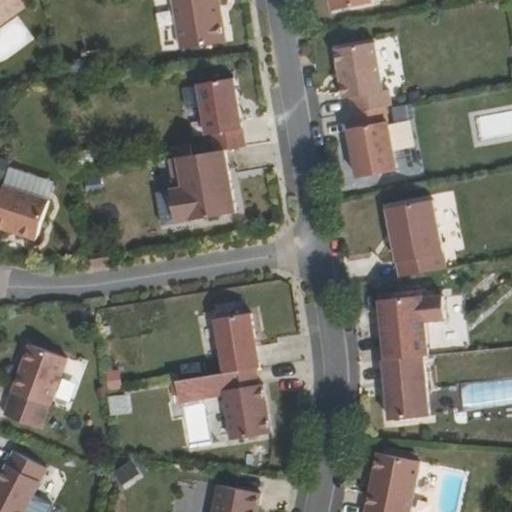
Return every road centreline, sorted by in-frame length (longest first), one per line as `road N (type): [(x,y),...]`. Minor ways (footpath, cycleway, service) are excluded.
road 1 (residential): [(319,250),(89,284),(0,282)]
road 2 (residential): [(320,511),(339,421),(319,250)]
road 3 (residential): [(319,250),(279,0)]
